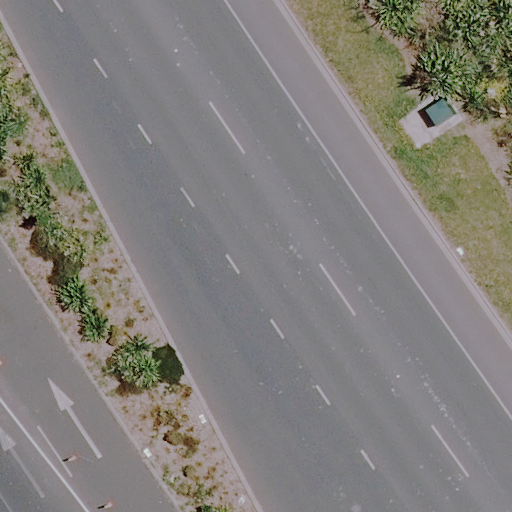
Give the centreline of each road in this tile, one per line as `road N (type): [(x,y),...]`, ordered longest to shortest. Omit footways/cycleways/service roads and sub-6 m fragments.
road 1 (secondary): [(123,0),(416,511)]
road 2 (secondary): [(102,511),(0,358)]
